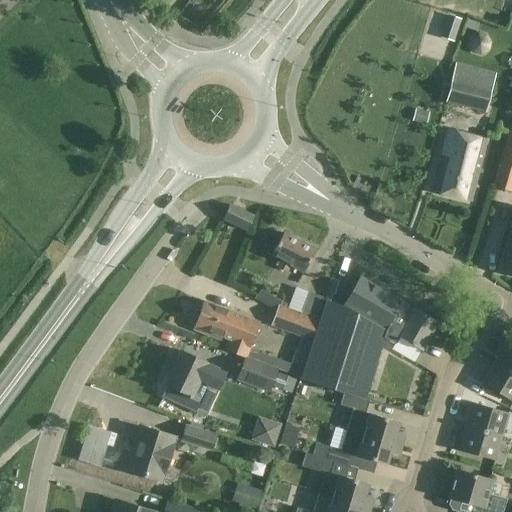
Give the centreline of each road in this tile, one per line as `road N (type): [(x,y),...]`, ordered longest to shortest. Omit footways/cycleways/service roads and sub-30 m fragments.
road 1 (residential): [(31,511),(55,423),(81,366),(191,213)]
road 2 (secondary): [(0,416),(167,197),(204,164)]
road 3 (secondary): [(171,143),(0,383)]
road 4 (residential): [(411,511),(459,361),(495,297)]
road 5 (tertiary): [(495,297),(335,204)]
